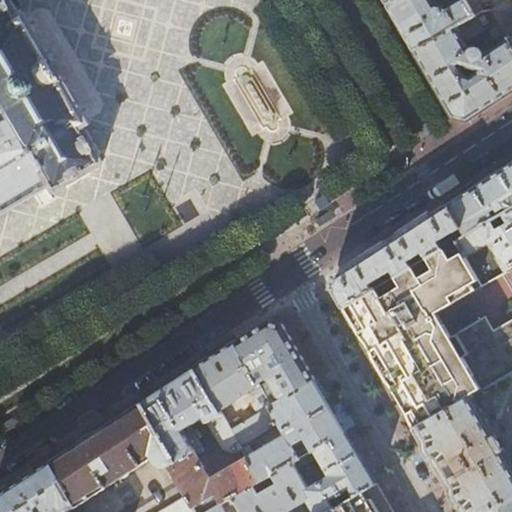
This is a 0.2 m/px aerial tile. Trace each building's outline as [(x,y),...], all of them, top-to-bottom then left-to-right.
[(0,0),(0,214),(51,184),(55,190),(102,163),(82,127),(88,124),(53,64),(23,13),(17,17),(6,0),(0,0)] [(395,0),(388,4),(402,28),(415,51),(474,16),(466,3),(464,0),(459,0),(449,6),(439,3),(436,3),(433,0),(395,0)] [(471,0),(466,3),(474,16),(479,13),(485,12),(477,0),(471,0)] [(511,14),(511,12),(511,11),(511,5),(508,0),(490,11),(502,33),(507,41),(511,49),(511,14)] [(474,16),(415,51),(454,117),(469,121),(511,92),(511,49),(507,41),(489,52),(485,48),(481,50),(478,48),(475,48),(470,51),(465,41),(488,29),(493,37),(502,33),(490,11),(485,12),(479,13),(474,16)] [(511,163),(487,180),(447,206),(462,229),(466,236),(493,221),(495,219),(491,213),(504,205),(508,212),(511,209),(511,163)] [(462,229),(447,206),(387,244),(336,277),(333,292),(342,308),(350,304),(376,288),(373,284),(393,272),(396,277),(413,267),(411,262),(419,258),(421,258),(423,261),(449,246),(445,239),(462,229)] [(495,219),(493,221),(498,229),(507,223),(503,215),(495,219)] [(376,288),(350,304),(366,331),(372,328),(382,346),(376,349),(397,385),(392,387),(399,399),(408,415),(413,413),(420,425),(471,396),(511,371),(511,319),(494,330),(485,316),(452,336),(438,313),(483,286),(482,284),(466,256),(457,241),(449,246),(423,261),(413,267),(396,277),(376,288)] [(489,244),(466,256),(482,284),(505,270),(497,259),(499,258),(494,250),(492,251),(489,244)] [(269,322),(235,344),(258,384),(263,381),(264,383),(267,381),(266,379),(268,378),(276,392),(266,398),(271,407),(315,381),(301,357),(283,326),(269,322)] [(372,328),(366,331),(361,334),(371,352),(376,349),(382,346),(372,328)] [(216,356),(194,370),(219,413),(250,393),(256,402),(251,405),(257,415),(271,407),(266,398),(258,384),(235,344),(216,356)] [(176,462),(168,466),(186,497),(193,508),(214,497),(219,505),(226,501),(254,485),(260,481),(246,458),(211,478),(199,456),(206,452),(191,427),(205,419),(225,451),(234,453),(241,449),(239,445),(230,431),(219,413),(194,370),(169,386),(141,404),(176,462)] [(239,445),(277,423),(285,435),(246,458),(260,481),(272,475),(307,455),(315,450),(345,432),(333,411),(315,381),(271,407),(257,415),(230,431),(239,445)] [(420,425),(413,429),(442,480),(460,511),(488,511),(511,499),(511,461),(510,463),(471,396),(420,425)] [(50,463),(76,506),(153,459),(157,464),(162,466),(168,466),(176,462),(141,404),(94,434),(50,463)] [(254,485),(226,501),(229,507),(234,504),(239,511),(289,511),(308,501),(314,511),(327,511),(335,508),(331,501),(351,489),(356,496),(376,484),(363,462),(345,432),(315,450),(329,475),(305,490),(294,471),(311,462),(307,455),(272,475),(276,482),(259,492),(254,485)] [(79,511),(76,506),(50,463),(20,482),(0,495),(0,511),(79,511)] [(391,511),(376,484),(356,496),(335,508),(327,511),(391,511)] [(194,511),(193,508),(186,497),(160,511),(194,511)] [(511,511),(511,499),(488,511),(511,511)]
